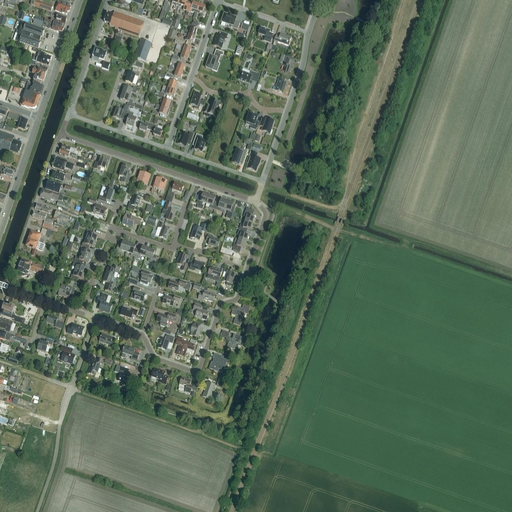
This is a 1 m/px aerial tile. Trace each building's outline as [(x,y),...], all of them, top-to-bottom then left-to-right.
[(17,0),(16,5),(25,8),(26,5),(51,13),(53,7),(36,1),(36,0),(17,0)] [(173,0),(171,6),(174,7),(173,10),(175,11),(175,9),(176,6),(178,7),(180,0),(173,0)] [(184,7),(183,10),(186,11),(189,4),(186,3),(187,1),(184,0),(180,0),(178,7),(176,6),(175,9),(178,10),(179,7),(180,8),(181,6),(184,7)] [(69,12),(71,7),(69,7),(70,4),(59,1),(55,11),(67,15),(68,12),(69,12)] [(189,4),(186,11),(185,16),(188,17),(189,12),(190,13),(190,12),(193,13),(194,13),(195,13),(196,13),(199,5),(193,3),(192,5),(189,4)] [(203,13),(205,7),(199,5),(196,13),(195,13),(194,16),(197,16),(198,14),(199,14),(200,12),(203,13)] [(139,39),(144,23),(115,12),(113,16),(107,14),(104,23),(110,25),(109,26),(115,28),(115,30),(120,32),(139,39)] [(65,24),(67,20),(66,20),(66,18),(52,14),(52,15),(49,14),(48,16),(57,19),(56,21),(65,24)] [(228,15),(228,16),(224,15),(221,23),(231,26),(231,27),(237,30),(240,23),(235,21),(236,19),(232,17),(228,15)] [(173,22),(163,19),(162,24),(171,27),(173,22)] [(45,21),(44,23),(50,25),(52,26),(53,26),(63,29),(65,25),(51,20),(50,22),(45,21)] [(174,20),(171,29),(176,30),(177,29),(178,29),(180,22),(174,20)] [(50,25),(44,23),(43,27),(48,29),(48,30),(57,33),(57,32),(62,33),(63,29),(53,26),(52,26),(50,25)] [(20,43),(20,44),(34,48),(39,50),(41,43),(39,43),(41,38),(43,38),(45,31),(26,25),(22,24),(19,31),(17,31),(16,34),(18,35),(16,42),(20,43)] [(184,35),(187,36),(187,34),(195,37),(194,36),(195,33),(196,34),(197,31),(195,30),(196,27),(190,25),(188,32),(185,31),(184,32),(185,32),(184,35)] [(274,35),(273,34),(269,33),(270,31),(261,27),(258,34),(265,36),(264,41),(270,44),(274,35)] [(177,32),(176,32),(176,30),(171,29),(168,38),(174,40),(177,32)] [(195,37),(187,34),(187,36),(184,35),(184,36),(186,37),(185,40),(193,43),(194,40),(193,40),(194,37),(195,37)] [(226,39),(227,36),(222,34),(220,38),(216,36),(213,46),(221,48),(224,39),(226,39)] [(289,46),(291,38),(280,34),(279,37),(276,35),(274,42),(277,43),(278,42),(289,46)] [(119,45),(122,38),(116,36),(113,43),(119,45)] [(145,62),(152,44),(140,40),(134,58),(145,62)] [(174,51),(178,52),(178,50),(181,51),(181,52),(189,55),(188,54),(189,51),(190,52),(191,49),(185,47),(184,48),(181,46),(181,49),(176,47),(174,51)] [(104,60),(106,53),(96,49),(94,53),(93,53),(92,56),(93,56),(92,60),(98,63),(100,59),(104,60)] [(189,55),(181,52),(181,51),(178,50),(178,52),(180,53),(180,55),(182,55),(180,59),(187,61),(188,58),(187,58),(188,55),(189,55)] [(50,62),(52,59),(47,57),(47,56),(41,54),(39,53),(37,57),(34,56),(32,61),(37,63),(48,67),(50,62)] [(219,60),(221,56),(215,54),(213,58),(210,56),(205,68),(212,71),(216,59),(219,60)] [(294,62),(292,62),(293,59),(285,56),(283,62),(285,63),(282,72),(289,74),(292,65),(293,65),(294,62)] [(35,75),(32,82),(40,84),(41,82),(43,83),(48,69),(35,65),(36,63),(29,60),(27,64),(35,67),(33,75),(35,75)] [(142,70),(144,64),(134,61),(132,66),(142,70)] [(110,64),(104,62),(102,68),(108,71),(110,64)] [(175,67),(175,69),(175,70),(183,73),(183,72),(181,72),(183,69),(184,69),(185,67),(178,65),(177,68),(175,67)] [(175,69),(172,68),(171,70),(174,71),(174,72),(175,73),(174,77),(181,79),(182,76),(180,75),(181,72),(183,73),(176,70),(175,70),(175,69)] [(131,74),(129,73),(125,83),(132,85),(135,77),(139,78),(140,74),(132,71),(131,74)] [(253,80),(255,73),(250,72),(249,75),(241,72),(238,80),(248,83),(250,79),(253,80)] [(283,94),(287,83),(284,82),(285,79),(279,77),(278,80),(279,81),(275,91),(283,94)] [(168,88),(175,90),(176,91),(177,87),(176,87),(177,84),(170,81),(168,88)] [(28,82),(26,87),(25,91),(30,93),(40,96),(43,87),(39,86),(38,85),(34,84),(28,82)] [(124,87),(122,94),(130,96),(132,93),(136,94),(137,92),(139,93),(140,90),(133,87),(132,90),(124,87)] [(174,93),(175,90),(168,88),(168,89),(163,87),(162,90),(167,91),(166,95),(174,98),(175,94),(174,93)] [(27,92),(26,94),(24,100),(23,100),(20,107),(27,109),(28,108),(29,109),(34,110),(36,109),(40,97),(30,93),(31,93),(27,92)] [(129,100),(130,96),(122,94),(120,100),(128,103),(127,106),(133,108),(134,105),(132,104),(133,102),(129,100)] [(160,102),(163,102),(161,107),(168,109),(170,110),(171,106),(170,106),(171,103),(163,100),(164,97),(155,94),(154,97),(161,100),(160,102)] [(203,102),(200,101),(202,96),(195,94),(191,106),(195,107),(194,109),(199,111),(200,105),(204,107),(206,101),(203,100),(203,102)] [(218,107),(220,103),(212,100),(210,107),(207,106),(204,113),(215,117),(217,111),(218,112),(220,108),(218,107)] [(168,109),(161,107),(157,105),(155,109),(160,111),(159,114),(167,117),(169,113),(167,112),(168,109)] [(0,115),(0,119),(2,120),(3,116),(6,117),(8,111),(3,109),(0,115)] [(120,120),(121,117),(125,119),(127,112),(128,112),(123,110),(122,111),(116,109),(113,118),(120,120)] [(132,119),(134,114),(127,112),(125,119),(128,120),(126,126),(133,128),(136,120),(132,119)] [(25,131),(25,130),(26,131),(27,128),(26,128),(28,122),(22,120),(23,118),(9,113),(7,118),(20,123),(18,129),(25,131)] [(251,127),(250,129),(257,131),(260,122),(257,121),(259,117),(254,116),(254,115),(250,114),(249,114),(249,116),(248,116),(247,120),(246,125),(251,127)] [(266,119),(266,120),(262,119),(259,127),(263,128),(262,131),(267,133),(267,134),(270,135),(272,130),(271,130),(274,122),(266,119)] [(150,131),(153,125),(146,122),(145,125),(141,124),(139,130),(146,132),(147,130),(150,131)] [(153,125),(150,131),(154,132),(153,135),(160,137),(162,132),(161,131),(162,128),(153,125)] [(13,141),(15,137),(0,132),(0,152),(2,154),(3,153),(4,153),(3,156),(7,157),(8,154),(9,154),(9,152),(19,155),(22,144),(13,141)] [(189,133),(189,135),(181,133),(177,144),(186,148),(187,144),(190,145),(193,134),(189,133)] [(201,141),(203,137),(196,135),(193,145),(195,146),(194,151),(202,153),(206,143),(201,141)] [(61,150),(71,154),(71,152),(74,154),(75,150),(71,149),(71,148),(62,145),(61,149),(61,150)] [(77,156),(71,154),(61,150),(61,151),(60,151),(59,153),(60,154),(65,156),(65,157),(69,158),(69,157),(76,159),(77,156)] [(242,164),(246,152),(241,151),(241,153),(236,152),(236,153),(234,153),(233,157),(234,158),(232,163),(238,165),(239,163),(242,164)] [(251,152),(249,157),(250,157),(246,169),(256,172),(258,165),(259,165),(261,160),(256,158),(258,154),(251,152)] [(67,162),(56,158),(52,168),(64,171),(65,168),(72,170),(74,165),(67,162)] [(105,170),(108,161),(102,159),(101,159),(99,164),(96,163),(94,169),(100,171),(101,168),(105,170)] [(0,174),(6,177),(6,176),(12,178),(14,172),(0,166),(0,172),(1,172),(0,173),(0,174)] [(127,184),(130,176),(127,175),(129,169),(123,166),(119,176),(123,177),(121,182),(127,184)] [(67,176),(65,176),(54,172),(52,175),(51,178),(63,182),(64,179),(69,180),(70,177),(67,176)] [(147,186),(150,176),(147,175),(147,173),(145,173),(144,174),(140,173),(137,183),(147,186)] [(164,192),(167,182),(163,180),(164,179),(161,178),(161,180),(157,178),(154,188),(164,192)] [(61,186),(48,182),(45,189),(59,194),(61,186)] [(170,187),(173,188),(172,190),(181,193),(184,187),(174,184),(174,186),(171,185),(170,187)] [(110,201),(113,191),(106,188),(103,197),(100,196),(98,200),(106,203),(107,199),(110,201)] [(53,194),(43,190),(40,198),(46,200),(50,202),(51,200),(53,200),(54,197),(58,198),(59,196),(53,194)] [(167,202),(171,204),(174,195),(168,193),(165,201),(167,202)] [(209,196),(203,194),(202,197),(199,196),(196,204),(198,204),(196,208),(202,210),(204,206),(202,206),(203,203),(206,204),(209,196)] [(137,208),(140,198),(134,196),(131,203),(130,202),(127,209),(134,211),(135,207),(137,208)] [(214,210),(217,202),(214,201),(215,198),(209,196),(206,204),(210,205),(209,208),(214,210)] [(217,202),(214,210),(220,212),(221,209),(224,210),(227,202),(221,200),(220,203),(217,202)] [(171,204),(167,202),(164,210),(168,211),(165,219),(172,221),(175,211),(171,210),(172,204),(171,204)] [(227,202),(224,210),(228,211),(226,218),(231,220),(235,208),(232,207),(233,204),(227,202)] [(51,209),(47,207),(46,208),(37,205),(35,210),(48,215),(49,215),(50,212),(51,209)] [(104,217),(107,209),(99,207),(99,206),(96,205),(93,213),(104,217)] [(66,224),(69,216),(56,212),(53,220),(66,224)] [(246,218),(245,222),(253,224),(255,218),(252,217),(253,214),(245,212),(243,217),(246,218)] [(51,227),(53,221),(46,219),(47,215),(40,213),(40,215),(34,213),(33,217),(45,221),(44,224),(51,227)] [(139,226),(141,220),(135,218),(135,219),(125,216),(122,224),(132,228),(133,224),(139,226)] [(239,230),(247,232),(248,230),(251,231),(253,224),(245,222),(244,225),(241,224),(239,230)] [(169,230),(164,228),(165,225),(160,223),(155,236),(166,240),(169,230)] [(206,233),(208,227),(202,225),(201,229),(194,227),(191,238),(199,241),(202,232),(206,233)] [(247,232),(239,230),(237,235),(240,236),(239,240),(247,243),(249,236),(246,235),(247,232)] [(86,239),(96,243),(97,237),(92,235),(93,233),(87,231),(85,236),(87,236),(86,239)] [(28,239),(43,244),(45,241),(40,239),(41,236),(32,233),(31,233),(30,236),(29,236),(28,238),(29,239),(28,239)] [(67,249),(70,250),(76,235),(72,234),(67,249)] [(217,248),(220,241),(212,238),(213,236),(208,235),(206,241),(209,242),(208,245),(217,248)] [(43,244),(28,239),(28,240),(27,240),(27,242),(27,243),(26,246),(27,247),(33,249),(31,256),(36,257),(38,252),(43,253),(45,246),(43,245),(43,244)] [(81,247),(87,249),(88,246),(94,248),(96,243),(86,239),(85,242),(83,242),(81,247)] [(245,249),(247,243),(239,240),(238,243),(235,243),(233,248),(240,250),(241,248),(245,249)] [(126,252),(129,244),(123,242),(121,246),(118,245),(116,252),(121,254),(122,251),(126,252)] [(135,257),(138,250),(135,249),(136,246),(129,244),(126,252),(131,254),(131,256),(135,257)] [(87,249),(81,247),(80,251),(82,252),(81,255),(90,258),(92,253),(86,251),(87,249)] [(138,250),(135,257),(140,259),(141,256),(146,258),(149,249),(142,247),(141,251),(138,250)] [(155,251),(149,249),(146,258),(149,259),(148,262),(149,262),(154,264),(157,257),(153,256),(155,251)] [(185,272),(188,265),(185,264),(187,256),(180,254),(178,261),(177,260),(176,264),(183,266),(182,271),(185,272)] [(90,258),(81,255),(80,258),(78,258),(76,263),(82,265),(83,262),(88,264),(90,258)] [(37,266),(22,260),(18,272),(21,273),(20,274),(21,275),(21,276),(22,276),(22,277),(23,277),(24,277),(25,277),(25,276),(26,276),(27,276),(27,275),(28,275),(29,271),(42,275),(45,267),(37,265),(37,266)] [(202,272),(205,265),(195,262),(194,264),(191,263),(189,269),(194,271),(195,269),(202,272)] [(82,265),(76,263),(74,267),(76,268),(75,271),(85,274),(86,269),(81,267),(82,265)] [(105,275),(114,278),(115,273),(118,274),(120,269),(113,267),(112,270),(108,268),(105,275)] [(220,279),(222,271),(219,270),(219,271),(210,268),(208,274),(207,279),(216,282),(217,284),(216,285),(219,286),(221,280),(220,279)] [(85,274),(75,271),(74,274),(72,274),(70,279),(76,280),(77,278),(83,280),(85,274)] [(142,271),(141,274),(141,276),(142,276),(140,283),(143,284),(143,285),(147,286),(149,283),(148,283),(148,282),(151,283),(153,278),(147,276),(148,273),(142,271)] [(226,282),(226,283),(227,283),(226,285),(227,286),(230,287),(231,287),(232,285),(233,285),(236,275),(230,272),(227,271),(223,281),(226,282)] [(112,283),(114,278),(105,275),(103,282),(107,283),(105,290),(111,293),(114,284),(112,283)] [(185,288),(187,283),(180,281),(179,284),(170,281),(168,288),(172,290),(173,290),(178,291),(179,286),(185,288)] [(58,296),(63,298),(67,288),(64,287),(64,285),(59,283),(57,289),(60,290),(58,296)] [(70,289),(67,288),(63,298),(69,299),(70,294),(73,295),(75,289),(70,287),(70,289)] [(134,287),(133,292),(131,298),(143,303),(144,299),(145,299),(147,295),(140,293),(141,290),(134,287)] [(215,295),(204,291),(203,295),(200,294),(198,300),(203,302),(204,300),(213,303),(215,295)] [(107,296),(103,294),(101,298),(99,297),(97,303),(101,305),(99,310),(105,312),(109,313),(112,306),(105,303),(107,296)] [(179,303),(181,298),(174,296),(173,299),(165,296),(163,304),(173,307),(175,302),(179,303)] [(24,325),(25,320),(14,316),(15,315),(13,313),(14,308),(10,307),(11,306),(5,304),(4,306),(2,311),(3,311),(1,316),(14,321),(13,322),(24,325)] [(207,316),(208,313),(201,310),(202,306),(195,304),(193,310),(197,312),(195,316),(202,319),(202,320),(207,321),(208,316),(207,316)] [(248,315),(250,308),(243,305),(242,309),(238,307),(237,310),(233,309),(231,315),(236,317),(233,324),(240,326),(243,318),(245,314),(248,315)] [(136,317),(138,311),(132,309),(132,311),(123,308),(120,315),(131,319),(132,315),(136,317)] [(168,320),(174,322),(176,316),(169,314),(168,317),(159,314),(156,322),(161,323),(160,325),(166,328),(167,325),(166,325),(168,320)] [(58,328),(60,323),(57,322),(58,319),(48,316),(46,322),(55,326),(55,327),(58,328)] [(0,319),(0,324),(13,329),(15,325),(14,325),(14,324),(13,323),(6,320),(5,321),(0,319)] [(194,323),(192,328),(191,333),(190,336),(198,338),(202,329),(200,328),(201,325),(194,323)] [(13,329),(0,324),(0,328),(5,330),(4,332),(9,334),(10,331),(12,332),(13,329)] [(81,336),(84,328),(73,325),(72,328),(69,327),(67,333),(72,335),(72,333),(81,336)] [(22,339),(11,336),(0,331),(0,338),(0,339),(4,341),(5,340),(9,341),(10,338),(14,340),(20,343),(22,339)] [(240,347),(243,338),(234,335),(232,339),(228,338),(230,333),(222,331),(220,337),(226,339),(226,341),(229,342),(227,348),(231,350),(231,349),(237,351),(238,346),(240,347)] [(113,349),(115,343),(111,342),(112,338),(102,334),(99,342),(110,346),(109,348),(113,349)] [(172,344),(174,338),(166,335),(164,341),(161,339),(158,348),(166,351),(169,343),(172,344)] [(176,355),(184,358),(186,352),(191,353),(191,352),(193,352),(195,346),(181,341),(182,338),(178,337),(176,345),(179,346),(176,355)] [(52,346),(53,342),(47,340),(46,343),(40,341),(37,350),(41,352),(41,351),(46,353),(48,345),(52,346)] [(9,347),(5,346),(0,343),(0,351),(6,354),(9,347)] [(125,346),(122,354),(121,357),(125,359),(126,355),(131,357),(131,360),(137,362),(139,354),(134,353),(135,350),(125,346)] [(72,365),(75,356),(71,355),(73,350),(62,347),(59,354),(63,355),(61,361),(72,365)] [(224,370),(226,363),(222,361),(223,358),(214,355),(213,359),(215,359),(214,364),(211,363),(209,369),(218,372),(219,369),(224,370)] [(17,366),(19,360),(10,357),(8,363),(17,366)] [(102,365),(103,362),(97,359),(96,363),(98,364),(97,365),(93,364),(92,369),(90,368),(88,374),(95,376),(96,373),(97,373),(100,366),(99,366),(100,364),(102,365)] [(129,370),(121,368),(117,366),(115,372),(120,374),(118,381),(124,384),(123,386),(128,387),(131,377),(127,376),(129,370)] [(166,385),(168,377),(164,376),(165,373),(154,369),(151,377),(160,380),(159,383),(166,385)] [(18,388),(21,379),(16,377),(12,386),(18,388)] [(182,378),(179,385),(179,387),(179,388),(184,390),(185,387),(187,388),(185,392),(190,394),(193,387),(190,386),(191,381),(182,378)] [(210,400),(215,385),(208,383),(203,397),(210,400)]
